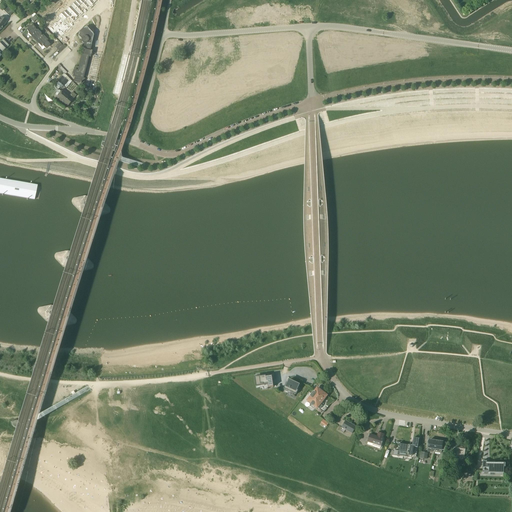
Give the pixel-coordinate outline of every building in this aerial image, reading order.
[(80,0),(78,0),(77,2),(81,6),(83,4),(89,10),(90,9),(91,10),(95,7),(93,6),(94,6),(88,0),(84,0),(82,2),(80,0)] [(75,5),(71,10),(79,18),(80,16),(81,17),(84,14),(79,9),(81,6),(77,2),(74,4),(75,5)] [(9,16),(13,12),(7,6),(3,10),(9,16)] [(65,12),(63,15),(67,20),(70,17),(75,23),(78,20),(77,19),(79,18),(71,10),(67,14),(65,12)] [(63,21),(59,25),(66,32),(68,31),(69,32),(72,29),(65,22),(67,20),(63,15),(60,18),(63,21)] [(30,37),(31,36),(32,36),(38,31),(32,25),(30,27),(30,26),(28,28),(29,29),(27,31),(28,32),(28,33),(31,36),(30,37)] [(53,27),(50,30),(55,35),(57,32),(63,38),(66,35),(65,34),(66,32),(59,25),(54,29),(53,27)] [(84,45),(79,67),(75,67),(73,76),(75,77),(74,81),(81,83),(81,84),(83,84),(85,79),(83,78),(88,57),(90,57),(91,51),(89,51),(91,45),(93,36),(92,35),(93,34),(86,28),(85,29),(85,28),(84,28),(78,34),(78,35),(79,35),(78,36),(81,40),(81,42),(84,45)] [(36,42),(36,43),(43,36),(38,31),(32,36),(31,36),(30,37),(32,39),(33,38),(37,41),(36,42)] [(47,40),(43,36),(36,43),(38,45),(38,44),(41,47),(43,46),(45,48),(46,48),(49,45),(49,44),(46,41),(47,40)] [(0,53),(1,54),(9,46),(3,39),(0,41),(0,53)] [(65,74),(68,77),(70,76),(67,72),(67,73),(61,67),(59,69),(65,74)] [(64,87),(68,81),(62,76),(57,81),(64,87)] [(66,108),(76,96),(72,92),(70,95),(63,89),(55,99),(66,108)] [(39,186),(11,180),(10,183),(9,186),(38,193),(39,186)] [(72,203),(80,211),(97,216),(107,214),(109,214),(110,213),(110,212),(110,210),(110,209),(109,208),(102,201),(85,195),(74,197),(73,198),(72,199),(71,200),(72,202),(72,203)] [(55,258),(63,266),(81,271),(90,269),(92,268),(93,268),(93,267),(94,265),(93,264),(92,263),(86,256),(68,250),(57,252),(56,253),(55,254),(55,255),(55,257),(55,258)] [(38,313),(46,321),(63,326),(73,324),(75,324),(76,323),(76,322),(76,321),(76,319),(75,318),(68,311),(51,306),(40,308),(39,308),(38,310),(37,311),(38,312),(38,313)] [(268,387),(273,387),(272,379),(272,376),(266,376),(266,375),(256,376),(257,385),(267,383),(268,387)] [(288,383),(286,382),(286,383),(283,389),(288,391),(289,391),(289,390),(293,392),(292,393),(296,395),(301,385),(293,381),(293,382),(289,380),(288,383)] [(317,407),(319,409),(324,413),(330,404),(334,402),(317,389),(308,401),(317,408),(317,407)] [(352,433),(356,427),(346,421),(342,428),(352,433)] [(383,438),(384,435),(378,433),(377,436),(370,434),(368,442),(381,446),(383,438)] [(398,442),(399,445),(399,446),(399,447),(399,448),(400,448),(399,450),(399,452),(407,453),(407,455),(412,456),(413,447),(418,448),(419,439),(413,438),(412,445),(410,445),(403,445),(403,443),(398,442)] [(435,450),(436,441),(433,441),(432,439),(431,439),(430,440),(429,440),(428,449),(435,450)] [(439,441),(436,441),(435,450),(441,451),(443,442),(442,442),(441,441),(440,441),(439,441)] [(450,443),(450,446),(448,446),(448,450),(449,451),(449,452),(457,453),(456,457),(464,458),(466,446),(460,446),(460,445),(450,443)] [(505,463),(499,463),(487,463),(487,461),(483,461),(482,472),(498,472),(498,473),(504,474),(504,467),(505,467),(505,463)]
